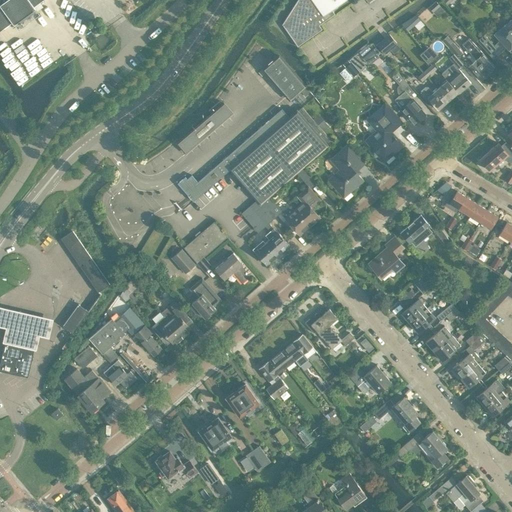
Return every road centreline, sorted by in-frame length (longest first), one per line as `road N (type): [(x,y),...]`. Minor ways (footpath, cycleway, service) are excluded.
road 1 (residential): [(511,77),(276,280)]
road 2 (residential): [(498,476),(323,262)]
road 3 (secondary): [(48,181),(168,77),(222,0)]
road 4 (unknown): [(122,163),(102,213),(121,241),(135,242),(202,191),(225,136)]
road 5 (unclassified): [(32,155),(184,0)]
road 6 (residential): [(323,262),(439,158)]
road 7 (residential): [(178,386),(287,292)]
road 8 (residential): [(276,280),(168,374)]
